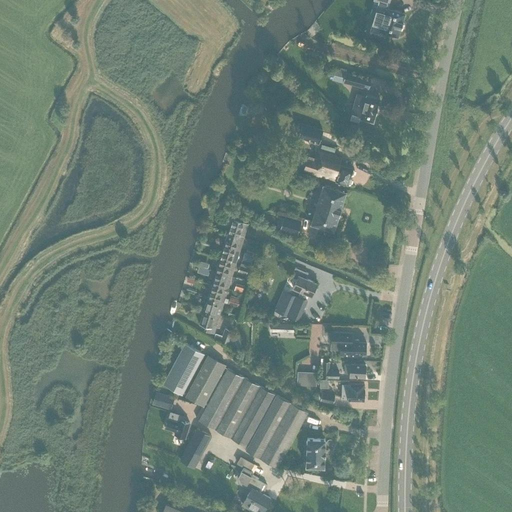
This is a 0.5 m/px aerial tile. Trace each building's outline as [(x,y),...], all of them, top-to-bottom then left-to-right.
[(379,4),(371,30),(379,33),(380,31),(398,36),(400,28),(401,28),(403,22),(402,22),(405,13),(386,8),(388,0),(378,0),(380,0),(379,4)] [(346,69),(335,66),(332,79),(367,90),(371,79),(345,71),(346,69)] [(274,69),(269,74),(278,83),(280,80),(283,78),(274,69)] [(289,84),(283,78),(280,80),(278,83),(284,89),(289,84)] [(360,118),(373,122),(380,99),(366,95),(366,96),(356,94),(351,114),(352,114),(350,120),(359,122),(360,118)] [(318,144),(323,130),(302,123),(297,137),(318,144)] [(308,159),(304,170),(312,172),(311,173),(335,180),(335,181),(348,185),(348,184),(350,183),(351,180),(350,178),(351,175),(353,174),(354,170),(353,169),(353,168),(340,165),(339,163),(341,157),(319,150),(315,161),(308,159)] [(311,224),(334,231),(346,192),(323,185),(311,224)] [(212,199),(209,208),(219,211),(222,202),(212,199)] [(226,222),(230,223),(228,232),(239,236),(241,232),(245,233),(248,224),(243,223),(243,222),(240,221),(240,219),(230,210),(226,222)] [(300,222),(282,216),(282,218),(278,216),(276,225),(280,226),(279,229),(296,234),(300,222)] [(261,226),(253,224),(250,234),(258,236),(261,226)] [(239,236),(228,232),(224,245),(235,249),(237,245),(241,246),(244,238),(239,236)] [(235,249),(224,245),(219,258),(231,262),(232,258),(237,259),(240,250),(235,249)] [(248,246),(246,252),(248,253),(252,254),(253,254),(255,248),(253,247),(251,247),(248,246)] [(244,251),(241,261),(251,265),(254,255),(253,254),(252,254),(248,253),(246,252),(244,251)] [(231,262),(219,258),(215,271),(227,275),(228,271),(233,272),(236,264),(231,262)] [(240,265),(238,271),(246,273),(248,268),(245,267),(242,266),(240,265)] [(199,266),(197,272),(204,274),(206,268),(205,268),(203,267),(199,266)] [(293,288),(311,296),(316,283),(305,278),(308,273),(295,267),(291,277),(297,279),(293,288)] [(226,279),(227,275),(215,271),(211,284),(223,288),(223,287),(228,289),(231,280),(226,279)] [(236,283),(234,290),(239,292),(242,292),(244,286),(241,285),(239,284),(236,283)] [(223,288),(211,284),(207,297),(219,301),(224,302),(226,293),(222,292),(223,288)] [(289,314),(303,319),(311,300),(290,292),(281,314),(288,317),(289,314)] [(230,296),(227,304),(238,307),(240,299),(230,296)] [(218,305),(219,301),(207,297),(203,310),(215,314),(220,315),(222,306),(218,305)] [(218,319),(214,318),(215,314),(203,310),(199,324),(205,326),(203,330),(214,333),(218,319)] [(293,323),(270,322),(270,331),(293,332),(293,323)] [(233,331),(225,328),(220,341),(228,344),(233,331)] [(330,331),(330,349),(340,350),(339,357),(358,358),(358,354),(366,354),(366,343),(361,343),(361,342),(351,341),(351,332),(330,331)] [(173,367),(164,385),(182,395),(202,357),(199,355),(201,351),(186,344),(177,361),(180,362),(176,369),(173,367)] [(208,356),(187,396),(204,405),(225,365),(208,356)] [(338,378),(338,370),(329,370),(329,361),(322,361),(321,377),(338,378)] [(350,376),(365,377),(365,365),(350,364),(345,364),(344,373),(350,373),(350,376)] [(275,394),(227,368),(199,421),(246,447),(245,450),(277,468),(307,412),(275,394)] [(341,383),(341,398),(348,398),(348,400),(364,401),(364,389),(364,384),(348,383),(341,383)] [(168,403),(172,404),(174,397),(157,392),(153,405),(166,409),(168,403)] [(335,394),(322,392),(320,400),(333,403),(335,394)] [(180,420),(179,420),(176,419),(177,417),(170,415),(165,428),(176,432),(175,434),(185,438),(190,423),(180,420)] [(181,460),(195,468),(211,436),(198,428),(181,460)] [(324,467),(324,455),(325,439),(324,439),(307,438),(306,466),(322,466),(322,467),(324,467)] [(240,456),(236,462),(243,466),(247,459),(240,456)] [(241,471),(238,476),(239,480),(246,484),(245,486),(251,489),(242,504),(255,511),(261,511),(270,498),(263,494),(267,485),(251,476),(253,472),(243,466),(241,471)] [(185,511),(166,503),(161,511),(185,511)]
